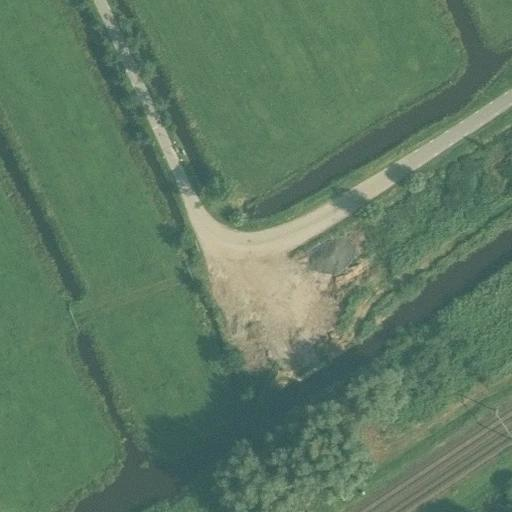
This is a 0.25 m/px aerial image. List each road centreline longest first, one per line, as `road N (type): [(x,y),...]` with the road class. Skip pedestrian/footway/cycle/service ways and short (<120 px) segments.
road 1 (tertiary): [(245,246),(309,227),(511,97)]
road 2 (tertiary): [(245,246),(211,239),(95,0)]
